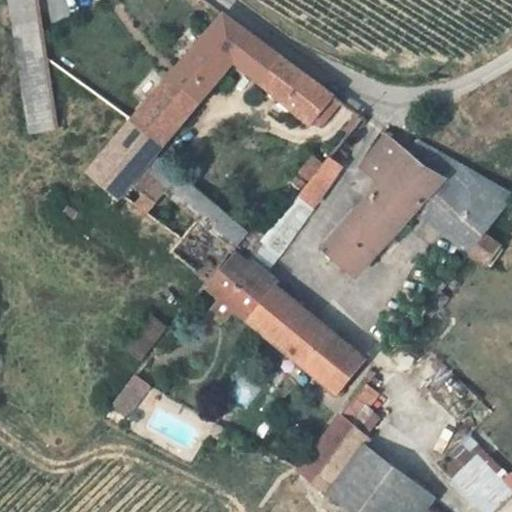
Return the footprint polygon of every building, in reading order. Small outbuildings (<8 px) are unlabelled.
[(10,0),(31,134),(56,130),(36,0),(10,0)] [(324,125),(343,103),(335,96),(225,15),(162,88),(132,121),(89,170),(120,194),(122,195),(154,156),(235,61),(311,124),(316,119),(324,125)] [(117,108),(132,121),(162,88),(146,74),(117,108)] [(346,131),(350,134),(364,117),(359,114),(346,131)] [(511,194),(418,139),(409,151),(388,135),(361,169),(381,185),(323,249),(356,278),(404,225),(408,228),(423,211),(471,254),(511,200),(511,194)] [(311,182),(300,197),(313,207),(343,167),(341,165),(348,155),(337,150),(325,165),(311,182)] [(197,191),(154,156),(122,195),(167,230),(197,191)] [(325,165),(315,156),(301,173),(311,182),(325,165)] [(233,221),(197,191),(167,230),(178,238),(170,250),(209,282),(235,251),(247,261),(261,244),(248,232),(235,248),(221,236),(233,221)] [(178,238),(167,230),(122,195),(120,194),(103,217),(163,259),(170,250),(178,238)] [(313,207),(300,197),(261,244),(281,255),(313,207)] [(235,248),(248,232),(233,221),(221,236),(235,248)] [(247,261),(246,263),(264,277),(281,255),(261,244),(247,261)] [(339,393),(365,360),(264,277),(246,263),(236,255),(209,287),(224,300),(216,310),(227,320),(235,309),(289,352),(282,360),(319,389),(325,382),(339,393)] [(151,317),(127,348),(142,360),(166,329),(151,317)] [(150,388),(135,377),(112,409),(126,419),(150,388)] [(299,472),(331,495),(368,446),(372,441),(370,438),(384,420),(371,410),(381,397),(367,386),(299,472)] [(208,437),(216,442),(224,428),(216,424),(208,437)] [(353,511),(428,511),(438,500),(368,446),(331,495),(353,511)] [(485,511),(495,511),(510,497),(458,446),(430,471),(446,485),(453,479),(485,511)]
